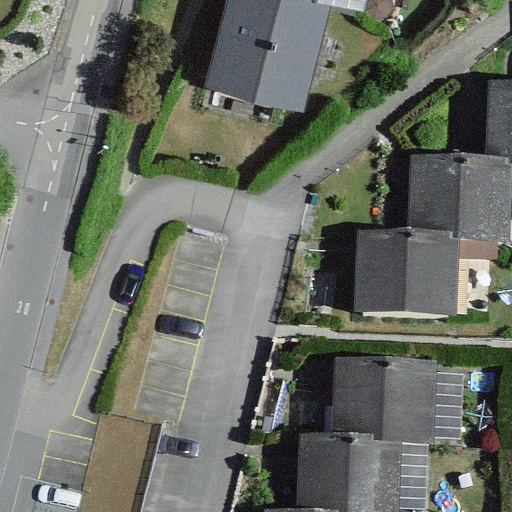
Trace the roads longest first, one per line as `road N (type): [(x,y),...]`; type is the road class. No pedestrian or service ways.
road 1 (residential): [(0,409),(32,408),(60,390),(151,208),(167,199),(223,199),(252,218)]
road 2 (residential): [(252,218),(511,6)]
road 3 (residential): [(252,218),(261,235),(260,270),(203,511)]
road 4 (residential): [(0,389),(62,131)]
road 5 (residential): [(62,131),(100,0)]
